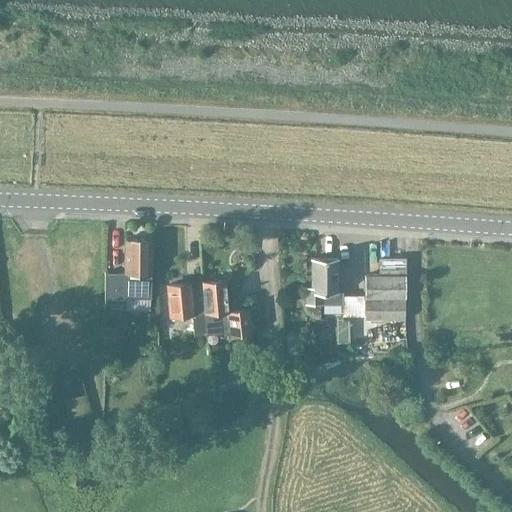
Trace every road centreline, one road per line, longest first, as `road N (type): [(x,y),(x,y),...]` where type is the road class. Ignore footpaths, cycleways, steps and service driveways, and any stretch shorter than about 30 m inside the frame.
road 1 (tertiary): [(0,200),(511,229)]
road 2 (unknown): [(438,223),(418,334),(426,398),(465,444)]
